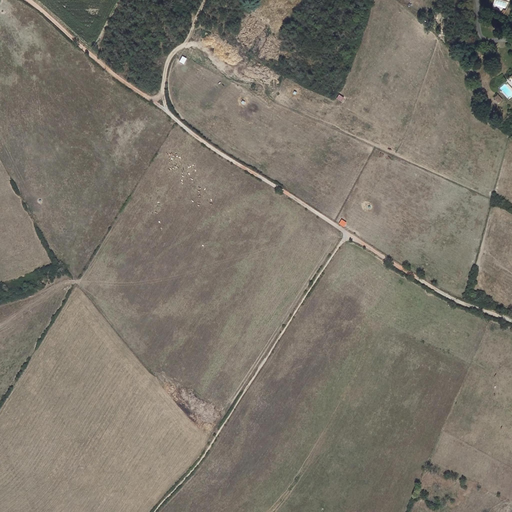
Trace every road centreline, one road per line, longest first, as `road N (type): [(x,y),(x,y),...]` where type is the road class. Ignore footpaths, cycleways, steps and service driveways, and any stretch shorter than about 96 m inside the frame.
road 1 (track): [(25,0),(213,150),(441,292),(511,321)]
road 2 (track): [(347,233),(201,459),(153,511)]
road 3 (track): [(203,0),(165,64),(164,111)]
